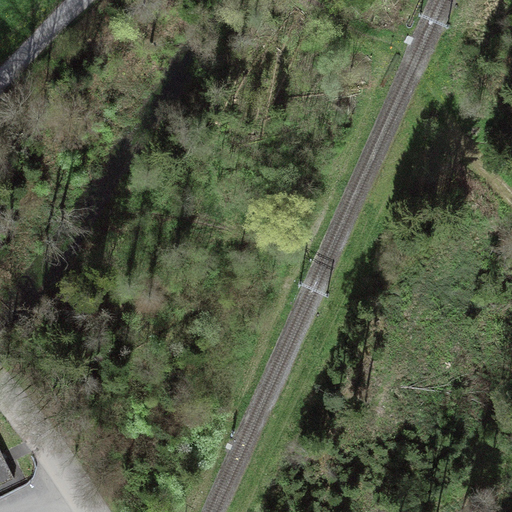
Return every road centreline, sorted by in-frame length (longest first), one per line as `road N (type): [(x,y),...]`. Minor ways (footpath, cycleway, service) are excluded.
road 1 (unclassified): [(0,384),(92,511)]
road 2 (unclassified): [(86,0),(0,87)]
